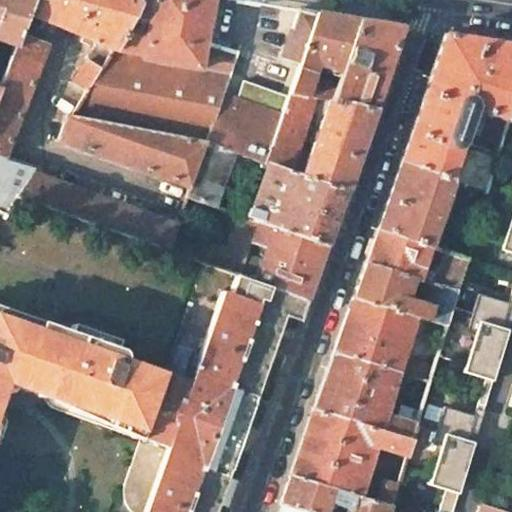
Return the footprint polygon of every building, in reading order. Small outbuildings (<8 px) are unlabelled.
[(0,0),(0,41),(14,47),(19,35),(27,14),(32,0),(0,0)] [(138,0),(32,0),(27,14),(81,37),(79,42),(89,46),(91,41),(98,44),(113,51),(115,51),(138,0)] [(211,0),(138,0),(115,51),(142,56),(141,60),(199,70),(203,44),(205,33),(211,0)] [(317,12),(297,10),(282,57),(291,61),(288,68),(297,71),(317,12)] [(331,103),(360,19),(317,12),(297,71),(288,95),(319,101),(328,102),(331,103)] [(373,110),(402,28),(360,19),(331,103),(373,110)] [(46,46),(19,35),(14,47),(0,82),(0,160),(2,161),(46,46)] [(511,101),(511,45),(443,35),(399,164),(451,182),(483,193),(485,187),(487,180),(496,154),(485,151),(462,143),(473,110),(497,118),(506,121),(511,101)] [(113,51),(98,44),(85,60),(71,83),(86,92),(113,51)] [(115,51),(113,51),(86,92),(72,117),(204,142),(220,94),(232,59),(235,52),(203,44),(199,70),(141,60),(142,56),(115,51)] [(281,117),(220,94),(204,142),(233,153),(263,164),(281,117)] [(319,101),(288,95),(281,117),(263,164),(271,167),(291,174),(301,150),(305,140),(310,123),(319,101)] [(328,102),(319,101),(310,123),(319,126),(328,102)] [(331,103),(328,102),(319,126),(313,143),(309,153),(300,177),(344,193),(373,110),(331,103)] [(72,117),(66,115),(57,141),(189,186),(204,142),(72,117)] [(506,121),(497,118),(492,131),(501,134),(506,121)] [(501,134),(492,131),(485,151),(496,154),(501,134)] [(233,153),(204,142),(189,186),(185,197),(213,206),(226,169),(233,153)] [(309,153),(301,150),(291,174),(300,177),(309,153)] [(263,164),(233,153),(226,169),(265,182),(271,167),(263,164)] [(35,169),(2,161),(0,160),(0,213),(9,217),(18,201),(33,174),(35,169)] [(451,182),(399,164),(376,229),(428,249),(433,230),(451,182)] [(291,174),(271,167),(265,182),(251,219),(258,222),(325,247),(344,193),(300,177),(291,174)] [(55,181),(33,174),(18,201),(170,253),(176,232),(179,225),(55,181)] [(511,179),(507,195),(485,187),(483,193),(471,236),(501,246),(499,253),(511,257),(511,289),(509,299),(511,300),(511,179)] [(251,219),(245,218),(238,238),(250,243),(258,222),(251,219)] [(325,247),(258,222),(250,243),(266,248),(261,261),(255,280),(306,300),(325,247)] [(428,249),(376,229),(364,264),(408,277),(417,280),(428,249)] [(458,240),(433,230),(428,249),(445,255),(463,263),(469,244),(471,238),(460,234),(458,240)] [(214,246),(176,232),(170,253),(202,261),(255,280),(261,261),(214,245),(214,246)] [(463,263),(445,255),(437,275),(436,280),(426,277),(425,283),(428,284),(454,291),(463,263)] [(408,277),(364,264),(355,291),(352,298),(413,317),(443,326),(444,323),(448,310),(454,291),(428,284),(421,305),(401,300),(408,277)] [(50,407),(140,438),(124,483),(123,489),(124,497),(128,508),(132,511),(214,511),(218,502),(228,505),(236,480),(227,476),(284,311),(300,316),(306,300),(255,280),(233,274),(227,291),(221,290),(189,380),(125,357),(125,351),(123,348),(121,347),(124,339),(78,324),(75,330),(66,327),(58,349),(40,343),(48,322),(0,305),(0,418),(0,398),(8,377),(43,389),(44,398),(45,401),(50,407)] [(413,317),(352,298),(335,346),(332,354),(397,373),(413,317)] [(470,317),(448,310),(444,323),(443,326),(436,348),(432,361),(432,363),(464,373),(461,380),(484,387),(476,412),(482,415),(506,331),(500,330),(507,307),(476,298),(470,317)] [(511,313),(511,300),(509,299),(507,307),(500,330),(506,331),(511,313)] [(436,348),(428,346),(424,359),(432,361),(436,348)] [(397,373),(332,354),(312,410),(379,430),(409,438),(413,425),(396,419),(384,416),(397,373)] [(424,359),(415,356),(409,377),(426,382),(432,363),(432,361),(424,359)] [(409,377),(408,377),(396,419),(413,425),(414,419),(426,382),(409,377)] [(437,427),(414,419),(413,425),(409,438),(404,455),(400,469),(429,478),(427,485),(443,489),(436,511),(451,511),(473,444),(466,442),(474,417),(443,408),(437,427)] [(379,430),(312,410),(289,476),(359,496),(374,445),(376,437),(379,430)] [(476,412),(474,417),(466,442),(473,444),(482,415),(476,412)] [(409,438),(379,430),(376,437),(374,445),(404,455),(409,438)] [(359,496),(289,476),(279,505),(301,511),(324,511),(328,502),(347,509),(345,511),(386,511),(388,505),(375,500),(359,496)] [(395,485),(382,481),(375,500),(388,505),(390,500),(395,485)] [(495,499),(484,496),(480,507),(492,510),(495,499)]
